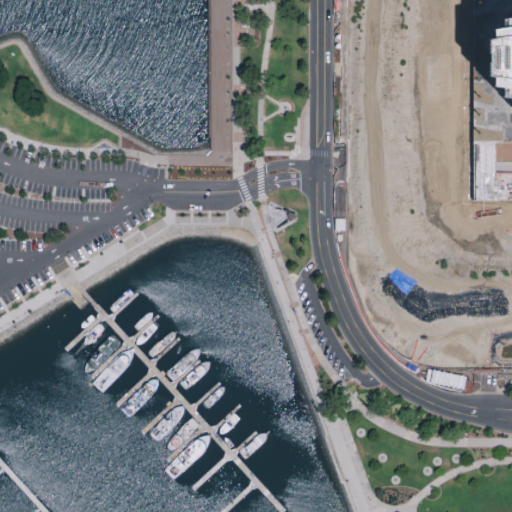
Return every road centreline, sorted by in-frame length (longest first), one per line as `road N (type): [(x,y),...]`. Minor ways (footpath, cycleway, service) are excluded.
road 1 (primary): [(311,0),(311,229),(326,297),(344,336),(379,379),(445,415)]
road 2 (residential): [(180,195),(43,178),(0,164),(6,263),(20,275)]
road 3 (primary): [(488,405),(428,392),(382,359),(335,268),(328,216)]
road 4 (residential): [(180,195),(149,196),(0,286)]
road 5 (primary): [(328,186),(328,0)]
road 6 (residential): [(328,167),(273,169),(180,195)]
road 7 (residential): [(180,195),(232,200),(285,185),(328,186)]
